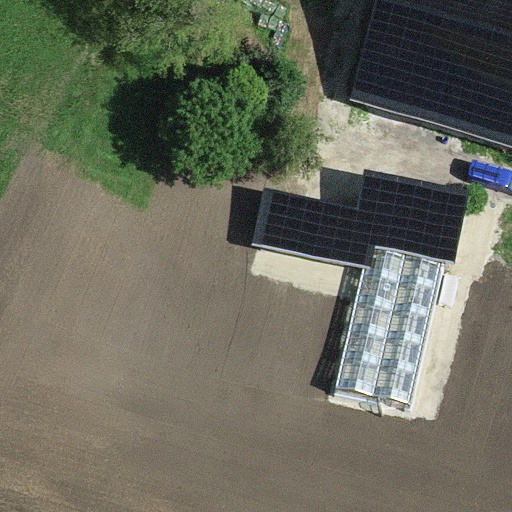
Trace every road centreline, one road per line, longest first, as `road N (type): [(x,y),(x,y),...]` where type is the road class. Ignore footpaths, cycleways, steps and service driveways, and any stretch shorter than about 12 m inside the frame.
road 1 (track): [(351,0),(331,85),(348,124),(376,150)]
road 2 (track): [(376,150),(511,187)]
